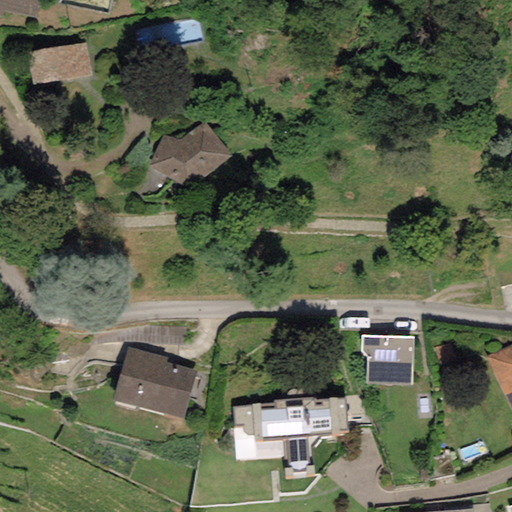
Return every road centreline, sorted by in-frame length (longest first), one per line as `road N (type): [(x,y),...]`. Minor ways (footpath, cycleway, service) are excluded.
road 1 (tertiary): [(511,323),(406,310),(72,316),(28,301),(0,256)]
road 2 (residential): [(511,472),(383,501),(347,471)]
